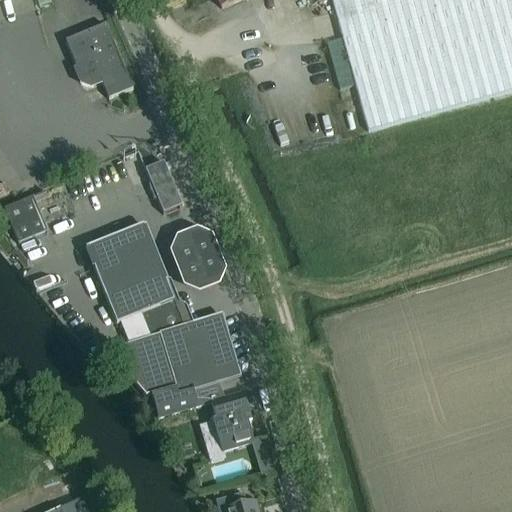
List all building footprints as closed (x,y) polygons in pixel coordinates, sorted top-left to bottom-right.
[(216,0),(221,11),(246,0),(216,0)] [(511,0),(330,0),(367,133),(511,93),(511,0)] [(105,27),(87,35),(65,44),(81,82),(92,86),(100,83),(108,102),(132,91),(105,27)] [(181,209),(165,171),(147,178),(163,217),(181,209)] [(32,200),(4,213),(18,247),(47,235),(32,200)] [(177,399),(193,394),(239,380),(221,318),(183,330),(143,229),(86,252),(116,327),(140,318),(149,341),(107,354),(145,400),(150,398),(175,391),(177,399)] [(197,410),(193,394),(177,399),(175,391),(150,398),(157,422),(197,410)] [(212,425),(199,429),(210,466),(225,462),(223,454),(229,452),(252,446),(254,453),(255,453),(248,427),(251,426),(251,425),(247,426),(244,417),(248,416),(242,396),(223,402),(210,406),(215,424),(212,425)] [(249,455),(225,462),(228,472),(252,465),(249,455)] [(256,511),(255,505),(246,508),(243,496),(215,504),(217,511),(256,511)] [(82,511),(78,503),(57,511),(82,511)]
